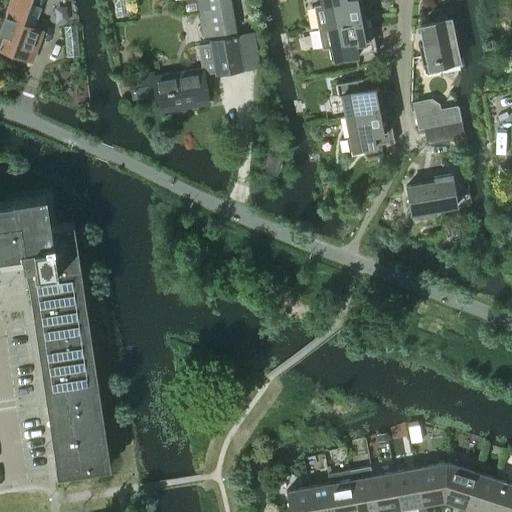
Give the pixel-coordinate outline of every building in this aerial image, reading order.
[(10,0),(4,16),(0,28),(0,32),(4,34),(0,45),(0,48),(31,60),(42,30),(33,27),(41,6),(30,2),(30,0),(10,0)] [(229,0),(181,0),(184,13),(192,11),(204,9),(209,37),(235,32),(229,0)] [(319,0),(320,4),(312,5),(317,26),(365,17),(361,0),(319,0)] [(431,21),(420,23),(423,40),(417,42),(423,71),(427,74),(438,71),(441,68),(440,64),(458,60),(449,17),(445,18),(445,16),(443,14),(436,16),(435,18),(435,20),(431,21)] [(365,17),(317,26),(321,48),(328,46),(331,59),(375,50),(377,50),(374,35),(372,35),(373,36),(369,37),(365,17)] [(215,71),(215,74),(242,69),(236,36),(209,40),(210,43),(198,45),(200,60),(204,59),(207,72),(215,71)] [(154,94),(157,112),(208,103),(202,68),(152,76),(151,71),(128,75),(132,98),(154,94)] [(341,94),(345,115),(383,108),(379,88),(383,87),(383,88),(384,88),(381,73),(380,73),(335,82),(338,95),(341,94)] [(419,113),(419,114),(433,111),(436,124),(461,119),(458,105),(439,109),(438,103),(431,98),(413,102),(414,110),(415,110),(419,113)] [(383,108),(345,115),(350,136),(346,136),(349,149),(393,141),(394,141),(391,126),(390,126),(390,127),(387,128),(383,108)] [(461,119),(436,124),(430,126),(433,142),(464,136),(461,119)] [(267,153),(263,167),(276,171),(280,158),(267,153)] [(433,181),(405,185),(409,212),(411,212),(412,217),(436,213),(435,208),(439,207),(456,204),(451,173),(432,176),(433,181)] [(25,270),(26,276),(31,276),(59,462),(54,463),(55,474),(106,467),(76,264),(79,263),(72,221),(49,225),(44,193),(11,198),(12,204),(0,205),(0,252),(19,249),(19,253),(20,253),(22,265),(24,265),(25,270)] [(442,500),(445,462),(414,467),(420,503),(416,504),(417,511),(423,511),(426,511),(425,503),(442,500)] [(463,506),(475,471),(445,462),(442,500),(459,505),(463,506)] [(377,511),(371,475),(369,466),(348,469),(350,478),(355,511),(371,511),(373,511),(377,511)] [(420,503),(414,467),(392,471),(399,507),(416,504),(420,503)] [(348,469),(327,473),(328,482),(333,511),(355,511),(350,478),(348,469)] [(399,507),(392,471),(371,475),(377,511),(373,511),(381,511),(382,510),(399,507)] [(480,511),(484,511),(495,478),(475,471),(463,506),(459,505),(456,511),(466,511),(468,508),(480,511)] [(506,511),(511,496),(511,483),(495,478),(484,511),(506,511)] [(333,511),(328,482),(307,486),(311,511),(333,511)] [(311,511),(307,486),(285,490),(288,511),(311,511)]
